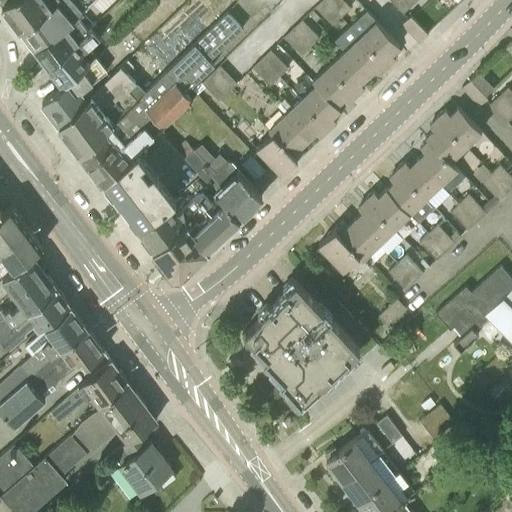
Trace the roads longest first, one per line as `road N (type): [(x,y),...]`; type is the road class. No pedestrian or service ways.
road 1 (residential): [(150,334),(237,266),(509,0)]
road 2 (tertiary): [(150,334),(0,130)]
road 3 (tertiary): [(282,511),(150,334)]
